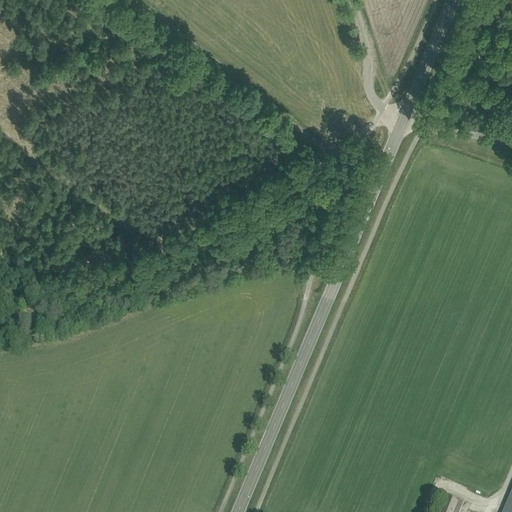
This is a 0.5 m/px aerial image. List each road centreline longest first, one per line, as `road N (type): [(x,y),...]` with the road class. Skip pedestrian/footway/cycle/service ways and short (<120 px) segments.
road 1 (secondary): [(237,511),(403,118)]
road 2 (track): [(369,129),(135,264),(0,305)]
road 3 (unclassified): [(403,118),(370,95),(368,51),(352,0)]
road 4 (secondary): [(403,118),(453,0)]
